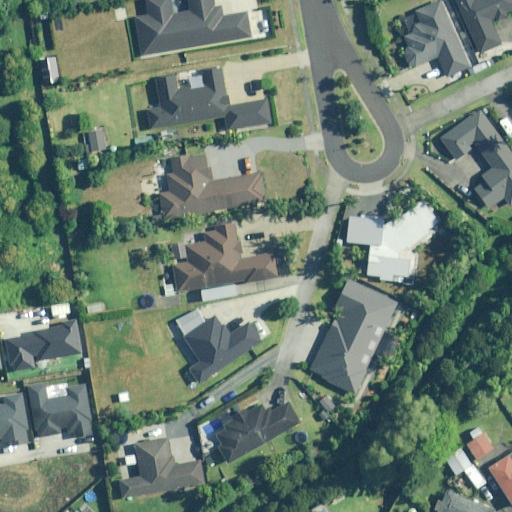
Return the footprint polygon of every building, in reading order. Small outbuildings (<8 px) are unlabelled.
[(172,0),(147,0),(150,14),(133,16),(139,57),(254,39),(249,9),(224,13),(223,3),(215,4),(214,0),(190,0),(192,9),(175,12),(172,0)] [(466,66),(441,0),(436,0),(412,9),(418,23),(407,27),(409,31),(402,34),(407,47),(400,50),(407,67),(435,57),(442,75),(466,66)] [(511,0),(451,0),(475,54),(500,43),(489,18),(493,17),(494,19),(503,15),(502,12),(511,7),(511,0)] [(208,83),(205,83),(204,74),(190,76),(191,85),(179,87),(177,75),(157,78),(161,104),(147,106),(150,128),(226,116),(228,129),(276,122),(272,97),(232,103),(231,93),(226,93),(222,67),(206,70),(208,83)] [(438,136),(454,159),(468,149),(465,146),(471,142),(488,166),(478,173),(483,179),(470,189),(481,206),(496,195),(505,207),(511,201),(511,155),(478,108),(438,136)] [(104,128),(89,130),(91,140),(85,141),(88,156),(94,155),(93,151),(107,149),(104,128)] [(153,135),(135,138),(137,148),(155,145),(153,135)] [(208,153),(173,158),(175,172),(168,173),(170,190),(158,192),(161,213),(152,214),(153,223),(268,207),(263,173),(215,180),(213,165),(210,165),(208,153)] [(99,157),(78,160),(79,171),(100,168),(99,157)] [(387,216),(352,215),(352,243),(368,243),(368,274),(382,274),(382,279),(403,279),(403,284),(420,284),(419,270),(410,270),(410,245),(442,224),(427,201),(386,227),(387,216)] [(204,241),(187,243),(186,241),(181,242),(183,258),(189,257),(190,261),(173,264),(178,292),(203,288),(206,301),(240,296),(238,282),(246,281),(247,285),(283,279),(278,252),(242,258),(241,253),(246,252),(244,239),(238,240),(235,222),(217,225),(218,230),(202,232),(204,241)] [(358,391),(400,302),(349,278),(336,307),(339,309),(311,369),(358,391)] [(104,301),(87,304),(88,314),(106,311),(104,301)] [(228,325),(225,327),(217,314),(184,335),(200,360),(189,366),(200,383),(212,376),(243,356),(264,343),(250,321),(232,332),(228,325)] [(22,338),(5,341),(11,370),(34,365),(33,362),(81,353),(75,323),(21,334),(22,338)] [(87,383),(69,386),(68,384),(48,387),(47,383),(30,386),(38,429),(39,429),(41,438),(65,434),(64,428),(70,427),(71,430),(74,430),(76,438),(96,434),(87,383)] [(30,428),(24,393),(0,396),(0,439),(3,439),(5,448),(31,444),(29,428),(30,428)] [(326,394),(319,401),(330,413),(338,406),(326,394)] [(220,447),(228,463),(303,423),(291,400),(273,410),(271,406),(265,409),(262,403),(247,411),(245,407),(230,415),(233,420),(225,424),(227,427),(218,432),(224,445),(220,447)] [(495,449),(483,425),(472,431),(476,439),(467,444),(475,459),(495,449)] [(169,438),(136,443),(141,475),(120,478),(124,501),(207,487),(202,460),(174,465),(169,438)] [(487,483),(462,444),(444,455),(457,474),(466,469),(478,488),(487,483)] [(511,453),(490,467),(511,501),(511,453)] [(438,499),(434,511),(495,511),(497,507),(450,491),(446,502),(438,499)] [(422,511),(423,511),(413,500),(405,507),(409,511),(422,511)]
